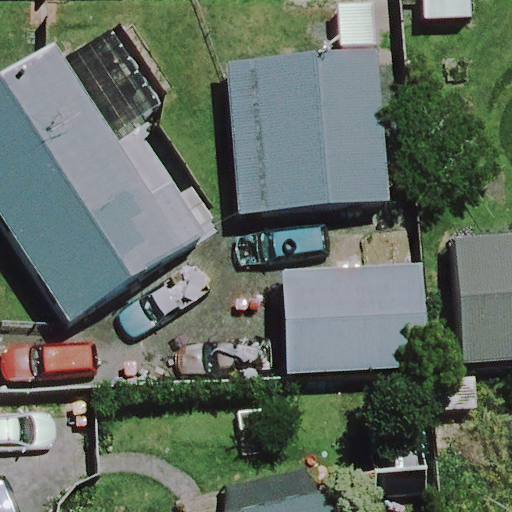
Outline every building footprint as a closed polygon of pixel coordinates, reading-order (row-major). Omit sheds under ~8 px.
[(398,0),(397,37),(470,39),(470,0),(398,0)] [(0,259),(53,341),(172,264),(40,61),(0,87),(0,259)] [(373,68),(223,73),(228,229),(377,225),(373,68)] [(511,248),(439,249),(441,378),(511,376),(511,248)] [(408,278),(279,278),(279,399),(408,399),(408,278)]
